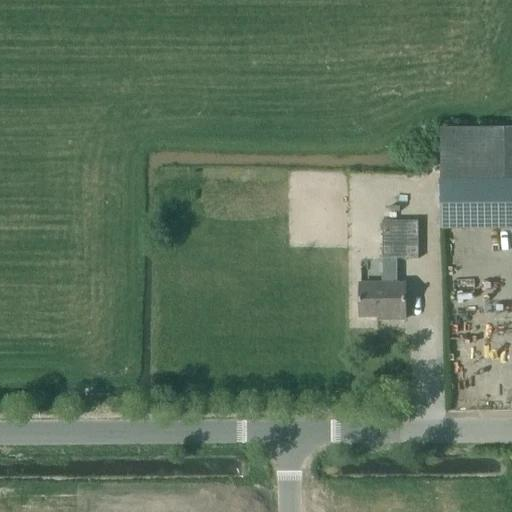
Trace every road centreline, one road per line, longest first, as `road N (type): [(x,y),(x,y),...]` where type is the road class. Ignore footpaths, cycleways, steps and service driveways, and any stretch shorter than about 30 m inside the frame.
road 1 (unclassified): [(290,434),(0,434)]
road 2 (unclassified): [(511,430),(290,434)]
